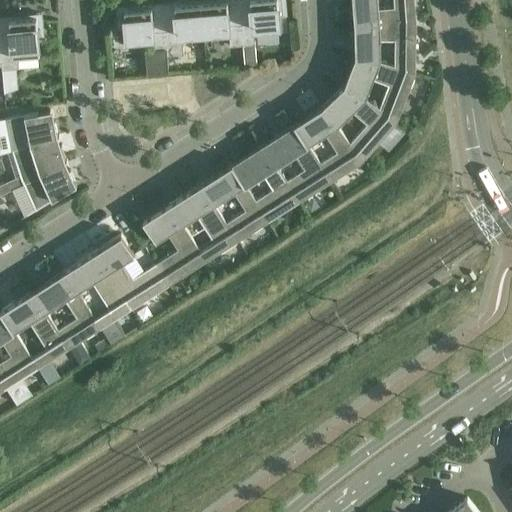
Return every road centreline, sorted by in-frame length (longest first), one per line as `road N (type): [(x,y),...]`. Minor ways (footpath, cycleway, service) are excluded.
road 1 (residential): [(123,190),(302,73),(322,24),(319,0)]
road 2 (tertiary): [(511,350),(297,511)]
road 3 (residential): [(511,207),(476,149),(452,0)]
road 4 (tertiary): [(337,511),(511,379)]
road 5 (residential): [(123,190),(80,87),(77,0)]
road 6 (residential): [(0,265),(123,190)]
